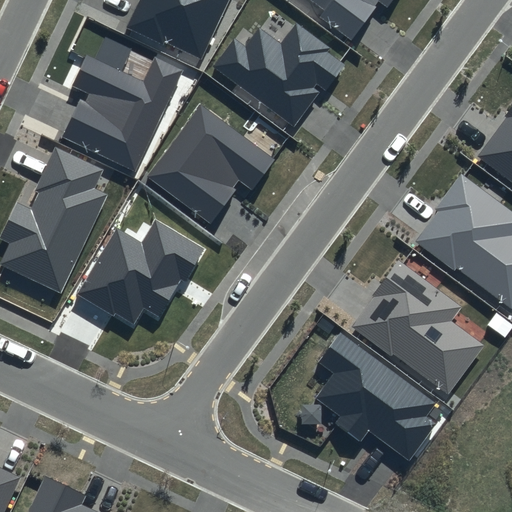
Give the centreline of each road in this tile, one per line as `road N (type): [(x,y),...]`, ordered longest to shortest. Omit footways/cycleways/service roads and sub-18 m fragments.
road 1 (residential): [(159,442),(486,0)]
road 2 (residential): [(0,367),(159,442)]
road 3 (residential): [(159,442),(305,511)]
